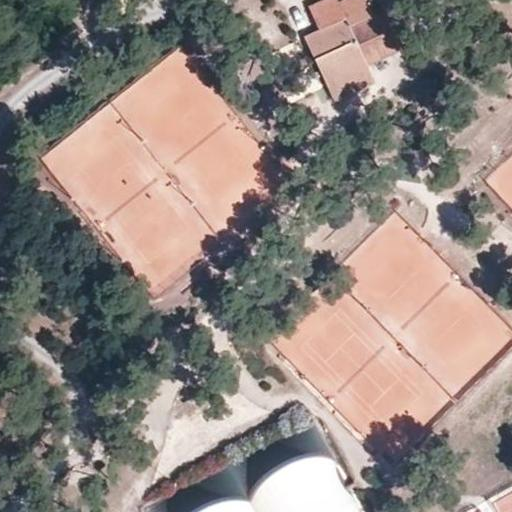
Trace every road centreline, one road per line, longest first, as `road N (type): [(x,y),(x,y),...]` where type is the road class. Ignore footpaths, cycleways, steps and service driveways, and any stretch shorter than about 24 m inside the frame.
road 1 (track): [(32,511),(81,449),(83,384),(60,359),(0,330)]
road 2 (track): [(0,123),(28,92),(159,0)]
